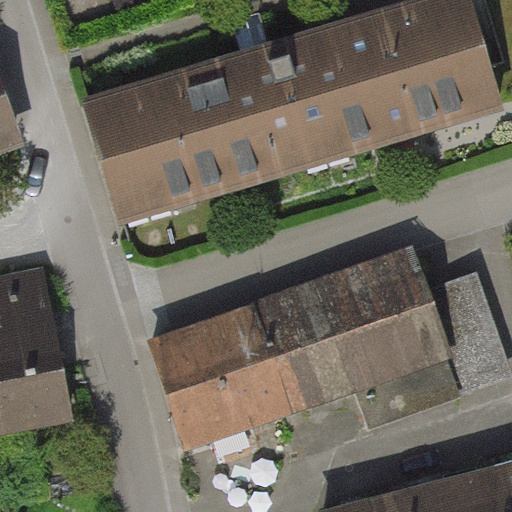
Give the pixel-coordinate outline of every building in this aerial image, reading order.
[(442,0),(88,104),(123,226),(511,112),(478,0),(442,0)] [(0,156),(23,149),(0,81),(0,156)] [(417,253),(153,349),(193,460),(458,364),(417,253)] [(0,429),(70,416),(45,285),(0,293),(0,429)] [(511,511),(511,469),(348,511),(511,511)]
